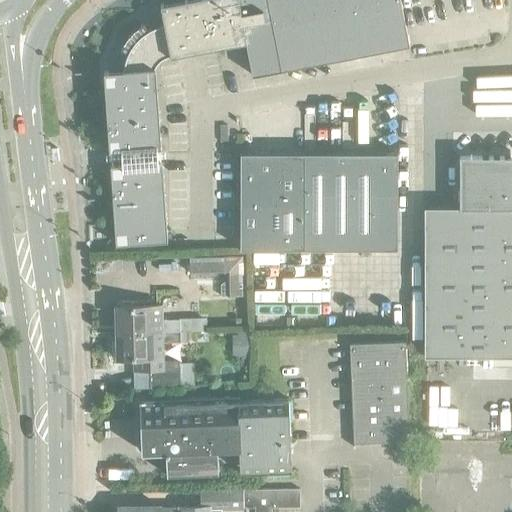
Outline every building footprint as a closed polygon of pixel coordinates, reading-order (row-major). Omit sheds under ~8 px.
[(216,0),(174,0),(165,2),(172,54),(222,44),(216,0)] [(409,44),(400,0),(216,0),(222,44),(245,40),(252,75),(409,44)] [(172,54),(165,2),(160,3),(164,22),(160,23),(157,24),(154,25),(150,27),(147,29),(143,22),(140,24),(137,26),(134,29),(131,32),(128,35),(126,38),(124,41),(122,44),(120,48),(127,51),(126,54),(125,57),(124,60),(124,63),(123,68),(103,69),(109,149),(121,148),(121,157),(156,154),(156,150),(157,150),(157,146),(160,145),(155,67),(154,67),(155,65),(156,63),(157,62),(159,60),(160,58),(162,57),(165,55),(167,54),(170,54),(170,55),(172,54)] [(240,248),(304,248),(304,152),(240,152),(240,248)] [(397,152),(304,152),(304,248),(397,248),(397,152)] [(156,157),(156,154),(121,157),(122,164),(110,165),(115,244),(167,240),(161,161),(158,161),(158,157),(156,157)] [(511,355),(511,155),(459,156),(459,206),(424,206),(424,355),(511,355)] [(161,302),(183,301),(182,290),(160,291),(161,302)] [(114,306),(115,331),(180,330),(179,319),(160,319),(160,320),(150,320),(150,305),(114,306)] [(150,360),(150,357),(151,357),(151,344),(162,344),(162,342),(180,341),(180,330),(115,331),(115,358),(134,357),(134,369),(149,369),(150,386),(179,386),(179,360),(150,360)] [(353,443),(409,441),(406,341),(350,343),(353,443)] [(288,398),(240,400),(239,396),(139,400),(141,451),(165,450),(166,474),(218,472),(217,448),(239,447),(240,471),(291,469),(288,398)] [(200,489),(200,505),(119,506),(119,511),(210,511),(210,505),(244,505),(244,488),(200,489)] [(300,488),(244,488),(244,505),(255,505),(254,511),(271,511),(272,507),(300,506),(300,488)]
